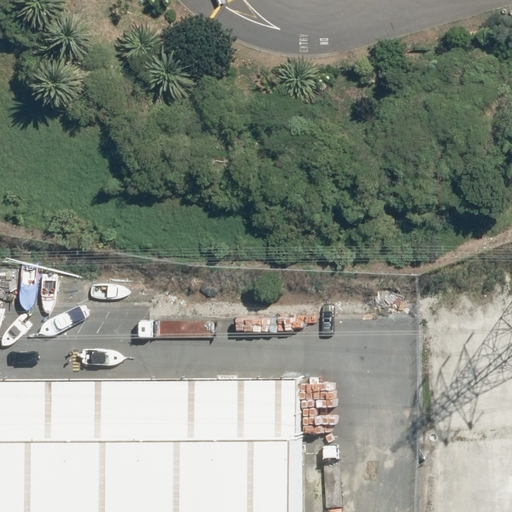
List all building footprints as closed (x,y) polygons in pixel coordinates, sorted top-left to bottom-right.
[(21,271),(22,265),(0,264),(0,291),(20,292),(21,271)] [(49,277),(49,272),(21,271),(20,292),(19,306),(47,308),(49,277)] [(98,280),(49,277),(47,308),(97,310),(98,280)] [(270,299),(269,324),(315,327),(316,301),(270,299)] [(134,316),(54,313),(52,344),(133,348),(134,316)] [(0,511),(298,511),(297,377),(270,377),(168,378),(0,378),(0,511)]
